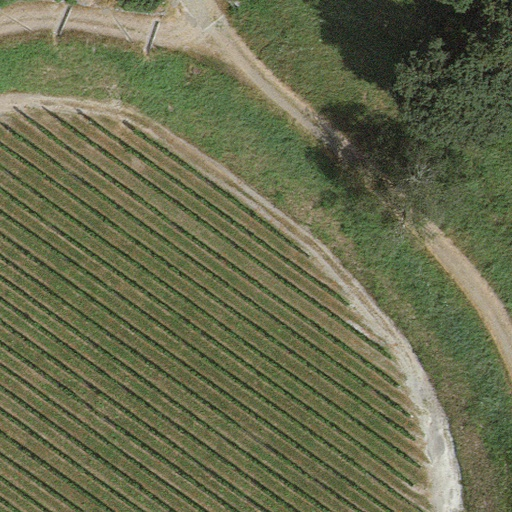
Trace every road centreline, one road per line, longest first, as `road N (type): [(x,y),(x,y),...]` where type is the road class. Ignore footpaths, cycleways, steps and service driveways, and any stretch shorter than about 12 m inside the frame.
road 1 (track): [(227,37),(396,200),(511,354)]
road 2 (track): [(17,29),(227,37),(190,0)]
